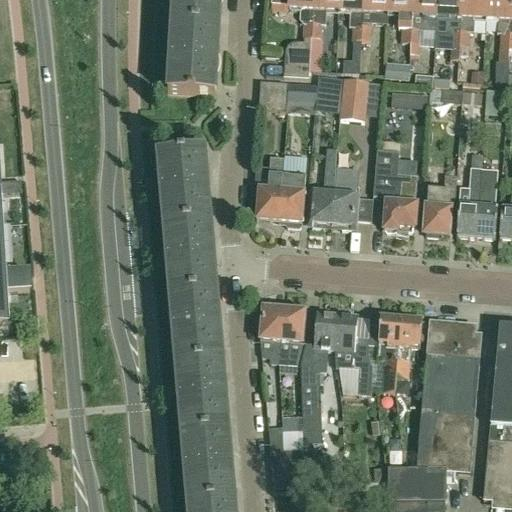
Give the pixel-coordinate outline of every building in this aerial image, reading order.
[(173,0),(172,30),(219,33),(221,0),(173,0)] [(309,80),(311,43),(313,43),(314,13),(314,0),(289,0),(289,12),(301,13),(300,25),(304,31),(304,47),(293,47),(290,48),(288,49),(286,51),(285,55),(285,58),(285,78),(309,80)] [(321,44),(322,29),(325,29),(326,14),(338,15),(339,0),(314,0),(314,13),(313,43),(321,44)] [(362,45),(363,16),(364,0),(339,0),(338,15),(350,15),(349,31),(352,31),(351,44),(362,45)] [(387,17),(388,17),(388,0),(364,0),(363,16),(362,45),(370,46),(371,31),(371,27),(386,28),(387,17)] [(411,58),(412,19),(412,0),(388,0),(388,17),(399,18),(397,34),(401,34),(401,47),(410,48),(410,58),(411,58)] [(421,34),(436,35),(437,0),(412,0),(412,19),(411,58),(419,59),(419,49),(420,49),(421,34)] [(459,60),(460,51),(461,21),(462,0),(437,0),(436,35),(450,36),(449,65),(459,65),(459,60)] [(485,23),(486,0),(462,0),(461,21),(460,51),(459,60),(468,60),(469,51),(469,37),(473,37),(474,22),(485,23)] [(499,53),(509,53),(511,0),(486,0),(485,23),(497,23),(497,37),(500,38),(499,53)] [(168,100),(205,102),(215,102),(219,33),(172,30),(168,100)] [(360,67),(352,67),(344,66),(343,78),(360,79),(360,67)] [(410,68),(386,66),(385,84),(408,86),(410,68)] [(339,119),(342,85),(342,84),(318,81),(318,83),(315,116),(339,119)] [(376,88),(361,86),(343,84),(339,123),(366,127),(368,100),(381,102),(382,90),(375,89),(376,88)] [(270,88),(260,87),(259,117),(269,117),(285,118),(285,106),(286,89),(286,88),(270,88)] [(285,106),(314,107),(315,91),(286,89),(285,106)] [(443,93),(441,107),(461,108),(462,95),(443,93)] [(470,112),(490,112),(490,98),(470,98),(470,112)] [(333,231),(335,200),(337,174),(335,174),(336,154),(326,154),(322,199),(312,198),(310,229),(313,229),(312,232),(321,233),(321,230),(333,231)] [(379,155),(374,202),(387,203),(387,207),(386,207),(384,235),(385,235),(387,238),(394,239),(396,236),(412,238),(412,233),(415,233),(417,210),(414,210),(417,180),(398,179),(400,157),(379,155)] [(158,162),(163,231),(210,227),(205,158),(158,162)] [(2,199),(1,180),(0,162),(0,328),(8,328),(6,297),(30,295),(29,276),(12,277),(9,230),(2,230),(0,199),(2,199)] [(256,225),(279,227),(284,164),(271,163),(270,175),(261,175),(259,194),(256,225)] [(284,164),(279,227),(302,229),(306,178),(284,177),(285,165),(284,164)] [(478,213),(480,190),(481,174),(470,173),(468,194),(460,193),(459,211),(456,241),(476,243),(478,213)] [(337,174),(335,200),(333,231),(342,232),(342,235),(351,236),(351,233),(354,233),(354,223),(372,225),(374,202),(356,201),(358,176),(337,174)] [(481,174),(480,190),(478,213),(476,243),(495,244),(497,214),(493,214),(496,175),(481,174)] [(457,181),(456,181),(444,180),(442,197),(428,196),(424,239),(427,239),(427,241),(438,242),(439,240),(448,241),(451,208),(455,208),(457,181)] [(499,245),(511,245),(511,183),(509,215),(501,215),(499,245)] [(216,297),(210,227),(163,231),(169,301),(216,297)] [(169,301),(175,370),(222,366),(216,297),(169,301)] [(262,362),(271,363),(271,368),(279,369),(284,315),(278,315),(278,312),(267,311),(267,314),(263,313),(260,345),(262,362)] [(298,365),(302,349),(305,317),(301,317),(301,314),(291,313),(291,316),(284,315),(279,369),(289,370),(289,364),(298,365)] [(336,373),(338,373),(337,356),(335,355),(338,319),(318,318),(314,354),(313,353),(312,367),(300,368),(301,415),(303,455),(311,454),(322,453),(320,414),(319,377),(326,377),(328,355),(334,355),(336,373)] [(337,356),(338,373),(359,375),(358,400),(371,401),(372,376),(367,359),(368,348),(368,344),(356,343),(358,321),(338,319),(335,355),(337,356)] [(369,331),(368,344),(368,348),(378,349),(376,366),(386,366),(383,396),(394,397),(395,382),(400,325),(394,324),(392,322),(385,322),(383,323),(380,323),(380,332),(369,331)] [(409,325),(400,325),(395,382),(408,383),(410,352),(420,353),(422,327),(420,326),(417,324),(411,324),(409,325)] [(33,325),(22,326),(24,338),(34,337),(33,325)] [(387,507),(388,511),(445,511),(445,507),(445,475),(471,476),(479,372),(478,372),(481,339),(475,338),(476,331),(430,327),(422,414),(417,473),(403,474),(387,474),(387,507)] [(484,506),(511,507),(511,333),(499,332),(496,367),(497,367),(490,445),(489,445),(484,506)] [(222,366),(175,370),(181,440),(228,436),(222,366)] [(181,440),(187,509),(234,505),(228,436),(181,440)] [(284,455),(283,440),(269,441),(270,456),(284,455)] [(292,480),(313,478),(311,454),(303,455),(291,455),(292,480)] [(291,455),(271,457),(274,494),(293,493),(292,480),(291,455)] [(293,493),(314,491),(313,478),(292,480),(293,493)]
